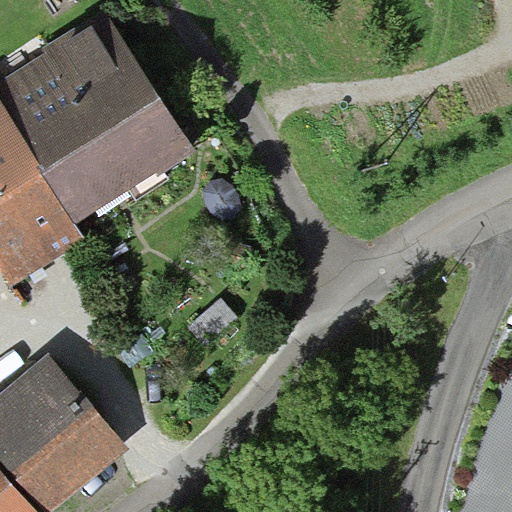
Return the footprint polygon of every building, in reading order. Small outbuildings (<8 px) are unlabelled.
[(97,18),(0,80),(0,120),(58,211),(174,137),(97,18)] [(0,276),(71,231),(58,211),(0,120),(0,276)] [(222,300),(190,328),(204,345),(237,317),(222,300)] [(121,348),(131,366),(154,353),(144,335),(121,348)] [(39,355),(0,387),(0,450),(38,495),(108,437),(39,355)] [(0,473),(0,511),(25,511),(31,507),(0,473)]
